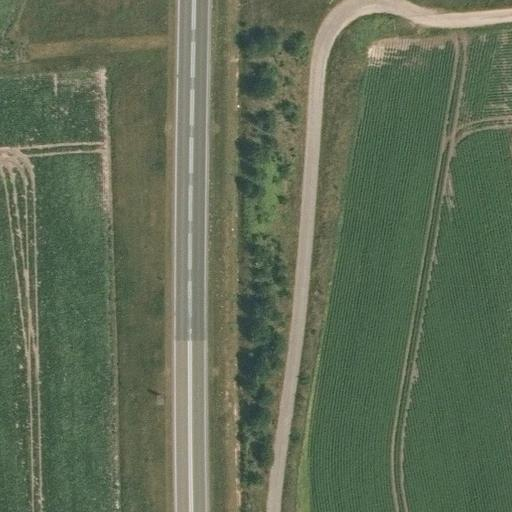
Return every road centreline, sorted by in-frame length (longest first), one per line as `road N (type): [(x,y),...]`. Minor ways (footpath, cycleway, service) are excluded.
road 1 (unclassified): [(272,511),(325,32),(370,2),(429,20)]
road 2 (trunk): [(190,511),(193,0)]
